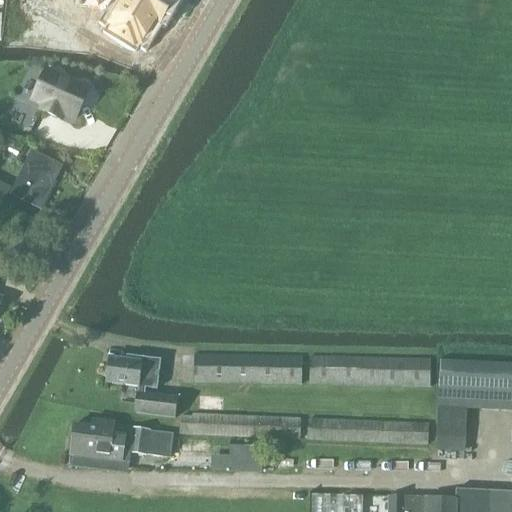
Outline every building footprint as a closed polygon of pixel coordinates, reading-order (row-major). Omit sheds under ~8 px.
[(170,0),(125,0),(111,23),(116,26),(114,31),(133,43),(136,38),(142,42),(156,19),(160,22),(173,1),(170,0)] [(59,112),(72,118),(85,89),(42,69),(28,98),(39,103),(37,109),(57,118),(59,112)] [(40,209),(56,177),(46,173),(51,164),(32,155),(12,195),(40,209)] [(11,189),(0,184),(0,201),(4,203),(11,189)] [(194,356),(194,383),(302,386),(302,358),(194,356)] [(175,419),(178,399),(144,395),(145,389),(157,391),(160,361),(127,357),(126,361),(110,359),(109,370),(105,373),(105,378),(107,381),(107,384),(138,388),(135,414),(175,419)] [(429,388),(430,360),(309,357),(308,386),(429,388)] [(511,390),(511,361),(438,360),(438,389),(511,390)] [(223,412),(223,397),(198,396),(198,411),(223,412)] [(300,440),(301,420),(180,415),(179,435),(300,440)] [(146,456),(149,432),(133,430),(132,438),(113,435),(114,423),(92,421),(91,428),(74,426),(70,456),(129,464),(131,454),(146,456)] [(428,446),(429,426),(308,421),(307,441),(428,446)] [(437,451),(465,452),(466,425),(438,424),(437,451)] [(195,453),(195,470),(263,472),(264,445),(231,444),(231,454),(195,453)] [(454,497),(454,498),(453,511),(511,511),(511,494),(455,492),(454,497)] [(364,511),(364,498),(312,497),(311,511),(364,511)] [(425,511),(426,498),(388,497),(388,511),(425,511)] [(453,511),(454,498),(426,497),(426,498),(425,511),(453,511)]
